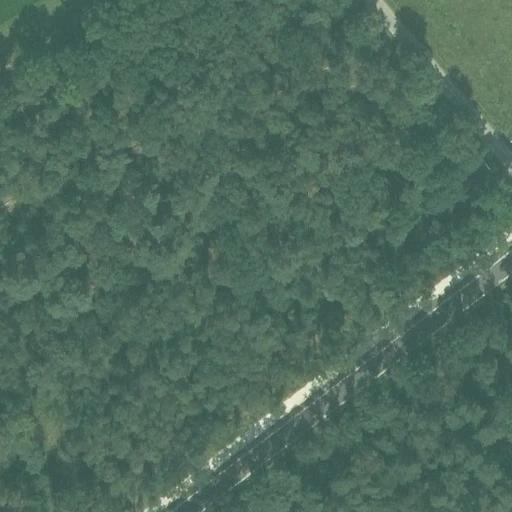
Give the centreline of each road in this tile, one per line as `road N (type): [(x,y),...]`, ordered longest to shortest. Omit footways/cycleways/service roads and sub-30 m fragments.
road 1 (tertiary): [(180,511),(511,261)]
road 2 (unclassified): [(511,165),(370,0)]
